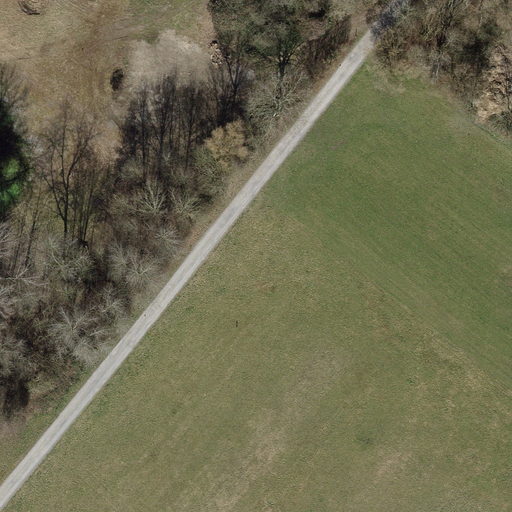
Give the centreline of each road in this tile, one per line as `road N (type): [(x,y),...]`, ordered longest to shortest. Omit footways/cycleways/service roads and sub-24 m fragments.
road 1 (track): [(0,496),(406,0)]
road 2 (track): [(391,0),(190,136),(130,140),(85,99),(0,53)]
